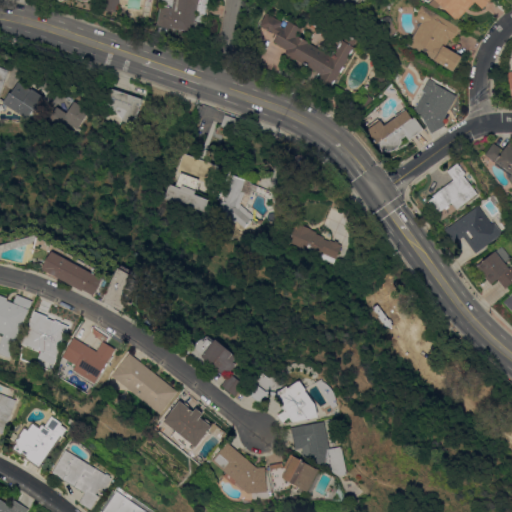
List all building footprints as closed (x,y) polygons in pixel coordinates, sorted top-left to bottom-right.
[(119,0),(118,11),(104,9),(105,0),(119,0)] [(201,0),(210,0),(207,24),(198,22),(196,31),(160,25),(164,0),(201,0),(200,3),(199,3),(199,4),(201,4),(201,0)] [(458,20),(442,4),(438,8),(430,4),(433,0),(489,0),(483,8),(476,1),(458,20)] [(461,28),(452,42),(448,39),(445,45),(463,56),(454,70),(410,43),(422,22),(415,18),(418,11),(415,10),(416,7),(418,5),(422,6),(423,4),(461,28)] [(319,79),(322,74),(287,53),(289,49),(275,40),(278,34),(261,24),(268,12),(283,21),(281,25),(285,27),(289,20),(303,28),(299,35),(308,40),(308,41),(333,56),(342,39),(343,40),(347,33),(357,39),(354,45),(355,46),(344,66),(345,66),(341,72),(332,87),(319,79)] [(394,21),(392,25),(388,26),(384,24),(383,20),(384,17),(388,15),(392,17),(394,21)] [(0,65),(10,70),(0,93),(0,65)] [(436,81),(435,83),(457,95),(443,120),(446,125),(432,133),(424,120),(426,118),(419,114),(415,108),(425,91),(423,90),(430,78),(436,81)] [(27,117),(3,102),(18,80),(31,89),(32,88),(45,97),(36,110),(33,108),(33,109),(27,117)] [(143,98),(134,126),(122,119),(118,126),(107,120),(107,118),(106,118),(106,117),(114,110),(108,102),(113,88),(143,98)] [(89,111),(78,128),(65,119),(60,127),(48,119),(57,106),(66,113),(74,101),(89,111)] [(407,135),(402,138),(403,140),(402,143),(400,146),(396,149),(393,151),(390,151),(388,151),(387,149),(384,151),(370,133),(382,123),(384,125),(396,116),(395,115),(405,108),(406,109),(413,118),(415,116),(424,128),(410,139),(407,135)] [(239,120),(235,132),(221,127),(225,115),(239,120)] [(511,180),(509,178),(511,174),(495,164),(497,162),(486,154),(494,142),(504,149),(510,141),(511,142),(511,180)] [(213,186),(200,182),(196,191),(193,190),(194,189),(191,188),(191,189),(188,188),(191,179),(175,173),(183,151),(221,165),(213,186)] [(457,209),(452,202),(437,214),(428,201),(434,197),(433,195),(454,179),(448,170),(458,163),(466,173),(464,175),(478,193),(457,209)] [(241,191),(244,192),(240,203),(253,215),(250,218),(251,220),(244,228),(231,216),(214,209),(225,182),(229,183),(232,174),(246,179),(241,191)] [(295,181),(296,191),(284,192),(283,182),(295,181)] [(205,211),(202,211),(187,205),(186,208),(169,201),(169,200),(168,199),(167,200),(162,198),(169,182),(210,199),(205,211)] [(286,193),(287,205),(274,207),(272,194),(286,193)] [(464,236),(455,242),(446,230),(479,205),(492,223),(495,222),(503,232),(476,253),(464,236)] [(311,228),(311,229),(317,231),(316,233),(325,237),(324,238),(335,243),(336,240),(341,242),(340,244),(342,245),(340,250),(339,249),(333,264),(318,257),(320,254),(288,241),(295,225),(296,222),(311,228)] [(501,244),(511,257),(507,261),(511,266),(511,282),(510,284),(511,286),(510,287),(508,286),(506,288),(498,278),(492,284),(477,265),(501,244)] [(86,289),(85,290),(46,269),(56,251),(105,278),(109,280),(106,286),(104,285),(104,284),(101,283),(96,295),(86,289)] [(125,311),(104,299),(121,267),(123,268),(124,265),(142,274),(139,280),(141,281),(125,311)] [(511,289),(501,304),(511,310),(511,289)] [(0,347),(6,334),(0,331),(0,292),(11,297),(10,299),(16,302),(20,294),(35,300),(12,357),(0,352),(0,347)] [(55,364),(40,357),(43,350),(24,342),(37,310),(51,316),(51,317),(71,326),(55,364)] [(147,320),(149,320),(154,324),(154,325),(153,328),(145,323),(147,320)] [(104,341),(117,348),(96,383),(75,369),(77,365),(64,356),(76,337),(98,351),(104,341)] [(216,338),(238,357),(234,362),(237,364),(227,376),(203,356),(216,338)] [(178,391),(160,413),(113,375),(130,353),(178,391)] [(232,373),(245,384),(236,396),(222,385),(232,373)] [(245,389),(259,405),(282,385),(273,375),(268,379),(263,373),(245,389)] [(256,382),(268,391),(268,390),(278,392),(288,386),(290,387),(301,379),(308,389),(307,390),(317,404),(319,416),(311,418),(297,421),(290,416),(282,406),(285,404),(277,394),(271,394),(264,404),(248,392),(256,382)] [(5,432),(0,429),(0,391),(18,399),(5,432)] [(195,446),(163,420),(180,400),(193,411),(196,407),(203,413),(200,417),(212,426),(195,446)] [(41,468),(26,458),(25,458),(24,458),(23,458),(22,457),(23,455),(13,448),(17,443),(15,442),(16,440),(13,438),(16,433),(20,436),(27,426),(30,428),(35,421),(41,426),(44,422),(48,425),(54,415),(64,423),(63,424),(69,429),(41,468)] [(330,448),(343,446),(348,473),(339,475),(314,460),(311,454),(310,453),(307,452),(304,451),(303,451),(303,447),(296,449),(292,426),(325,421),(330,448)] [(227,442),(257,467),(265,467),(267,491),(248,493),(236,482),(232,486),(222,476),(225,473),(211,460),(227,442)] [(107,474),(108,473),(112,475),(112,476),(113,477),(105,490),(101,487),(97,494),(100,496),(91,509),(80,502),(86,492),(54,472),(68,449),(107,474)] [(295,455),(323,472),(314,488),(313,488),(311,493),(304,490),(303,492),(295,489),(296,485),(291,482),(290,487),(274,491),(269,464),(282,461),(283,466),(284,466),(285,464),(290,454),(295,455)] [(149,511),(104,511),(118,491),(149,511)] [(15,499),(29,509),(27,511),(0,511),(0,497),(11,505),(15,499)]
